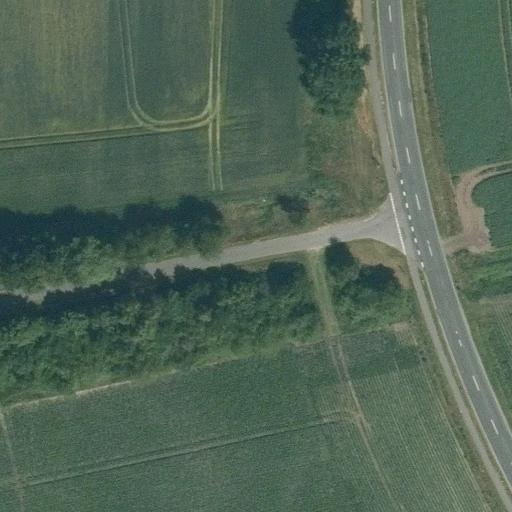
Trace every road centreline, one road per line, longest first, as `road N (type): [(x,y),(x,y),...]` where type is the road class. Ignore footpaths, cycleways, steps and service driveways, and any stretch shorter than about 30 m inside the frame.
road 1 (unclassified): [(0,295),(423,218)]
road 2 (tertiary): [(511,470),(448,309),(423,218)]
road 3 (tertiary): [(423,218),(382,0)]
